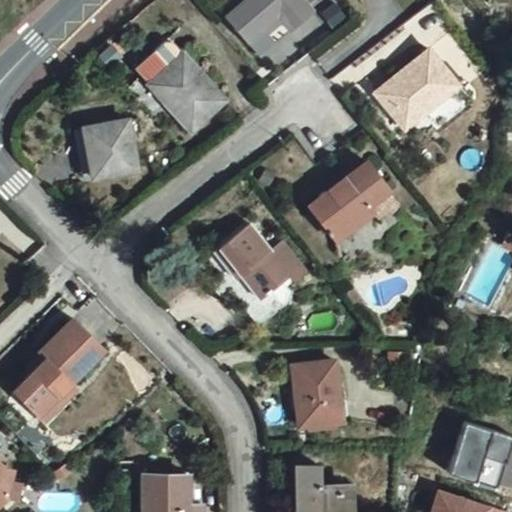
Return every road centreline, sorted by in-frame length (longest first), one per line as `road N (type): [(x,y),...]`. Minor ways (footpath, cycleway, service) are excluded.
road 1 (residential): [(93,245),(219,367),(255,434),(256,511)]
road 2 (residential): [(319,94),(93,245)]
road 3 (residential): [(0,340),(93,245)]
road 4 (residential): [(0,166),(93,245)]
road 5 (secondary): [(84,0),(0,87)]
